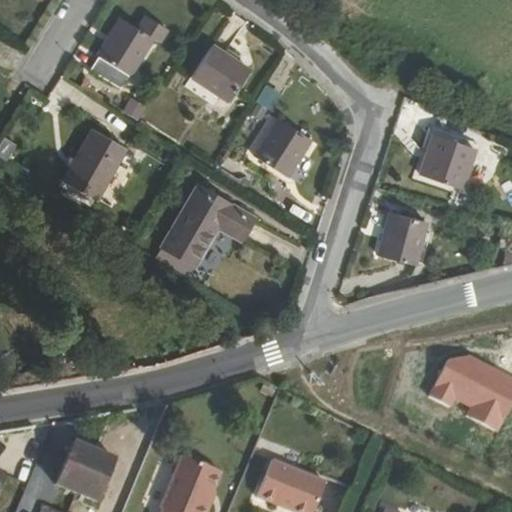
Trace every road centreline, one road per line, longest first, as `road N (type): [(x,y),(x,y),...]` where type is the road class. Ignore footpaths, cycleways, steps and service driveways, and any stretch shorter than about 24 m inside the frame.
road 1 (residential): [(307,343),(364,114),(338,71),(240,0)]
road 2 (primary): [(0,412),(307,343)]
road 3 (primary): [(307,343),(511,283)]
road 4 (unknown): [(364,114),(452,0)]
